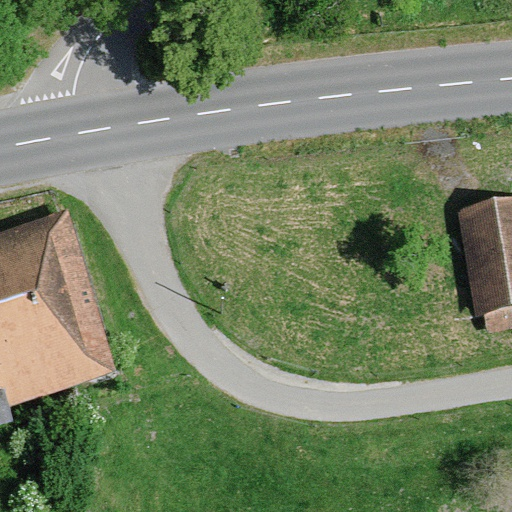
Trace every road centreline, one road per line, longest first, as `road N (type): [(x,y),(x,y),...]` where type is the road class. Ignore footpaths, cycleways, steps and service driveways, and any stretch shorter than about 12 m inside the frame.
road 1 (primary): [(511,78),(89,131)]
road 2 (residential): [(140,0),(80,55),(75,89),(89,131)]
